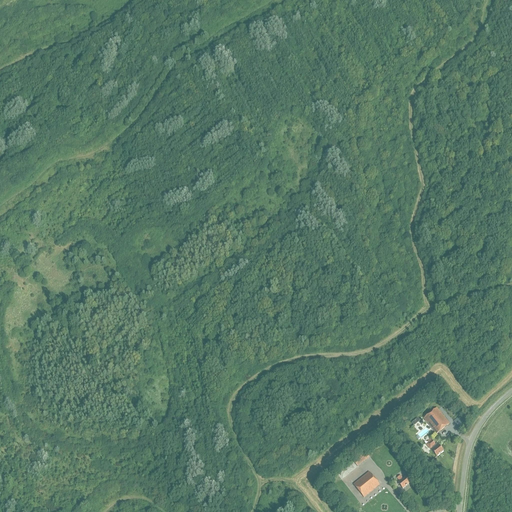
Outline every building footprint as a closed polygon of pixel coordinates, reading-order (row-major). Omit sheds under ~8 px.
[(424,419),(436,434),(449,424),(437,408),(424,419)] [(430,449),(432,447),(434,449),(432,451),(436,457),(443,451),(439,445),(437,447),(431,439),(427,442),(429,444),(427,445),(430,449)] [(354,462),(357,467),(369,458),(365,453),(354,462)] [(353,485),(364,498),(380,485),(369,472),(353,485)] [(398,483),(402,489),(409,483),(405,478),(403,479),(400,476),(397,478),(400,482),(398,483)]
